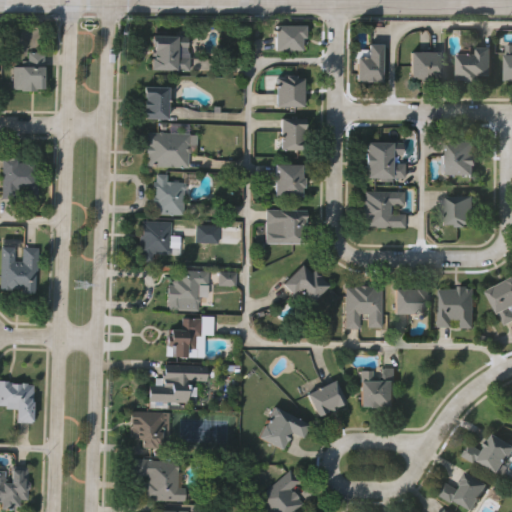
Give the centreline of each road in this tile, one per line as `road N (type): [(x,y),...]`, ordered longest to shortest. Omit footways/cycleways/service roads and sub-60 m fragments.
road 1 (residential): [(510,113),(508,228),(499,250),(452,258),(353,253),(336,227),(338,10)]
road 2 (tertiary): [(70,7),(51,511)]
road 3 (tertiary): [(90,511),(110,8)]
road 4 (secondary): [(110,8),(511,10)]
road 5 (residential): [(416,441),(425,446),(401,483),(347,486),(335,479),(334,449),(346,441),(416,441)]
road 6 (residential): [(337,110),(511,113)]
road 7 (residential): [(511,364),(463,397),(425,446)]
